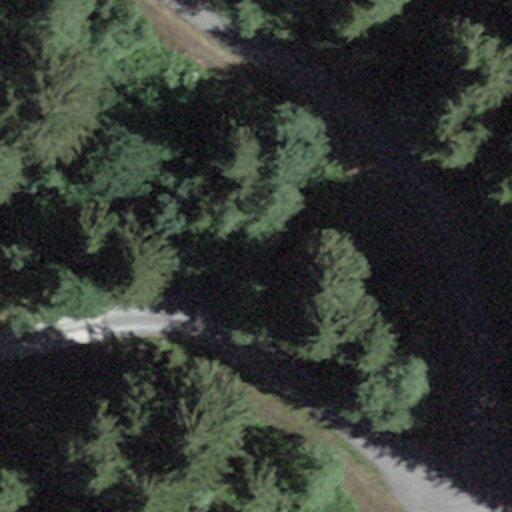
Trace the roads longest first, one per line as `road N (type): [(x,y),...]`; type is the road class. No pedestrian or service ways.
road 1 (unclassified): [(481,511),(492,402),(474,287),(430,176),(391,136),(194,0)]
road 2 (track): [(0,347),(95,324),(200,331),(245,350),(480,511)]
